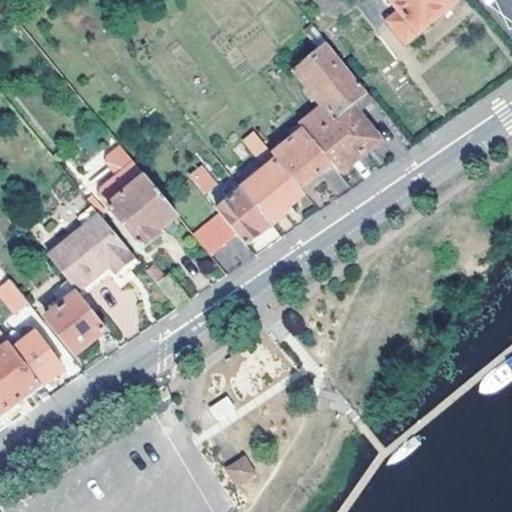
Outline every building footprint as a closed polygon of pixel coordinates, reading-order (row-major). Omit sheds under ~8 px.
[(452,6),(447,0),(386,0),(398,14),(385,25),(402,46),(452,6)] [(329,48),(297,75),(324,109),(341,97),(351,109),(366,97),(329,48)] [(324,109),(302,126),(307,134),(333,167),(340,174),(379,144),(351,109),(341,97),(324,109)] [(275,169),(245,191),(273,226),(288,216),(285,211),(307,197),(303,191),(276,157),(256,133),(246,141),(265,164),(270,160),(275,169)] [(276,157),(303,191),(333,167),(307,134),(276,157)] [(188,176),(220,216),(238,238),(247,248),(273,226),(245,191),(228,205),(198,169),(188,176)] [(178,217),(149,180),(111,208),(145,249),(161,236),(158,232),(178,217)] [(238,238),(220,216),(194,236),(212,257),(238,238)] [(106,221),(52,263),(68,284),(78,296),(113,269),(118,276),(138,260),(106,221)] [(148,272),(178,311),(191,302),(170,276),(165,280),(155,268),(148,272)] [(113,269),(78,296),(84,303),(118,276),(113,269)] [(0,292),(16,314),(29,303),(12,282),(0,291),(0,292)] [(78,296),(68,284),(61,289),(71,302),(49,321),(76,355),(94,342),(107,332),(84,303),(78,296)] [(6,322),(0,326),(0,331),(7,341),(16,334),(6,322)] [(0,416),(2,419),(25,401),(42,389),(14,350),(7,341),(0,331),(0,416)] [(36,334),(14,350),(42,389),(54,380),(64,373),(36,334)] [(259,349),(226,368),(239,391),(248,386),(272,372),(259,349)] [(257,473),(248,458),(230,470),(240,485),(257,473)]
